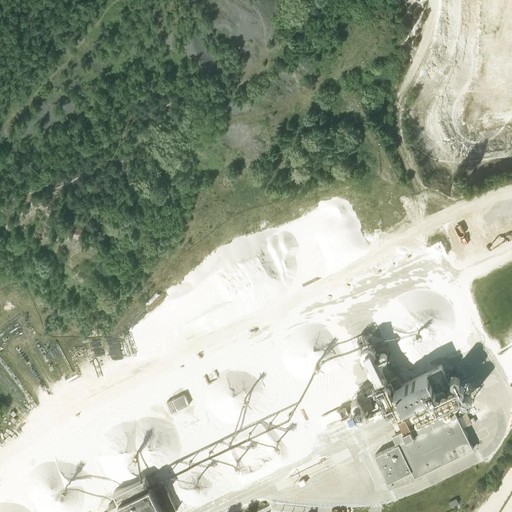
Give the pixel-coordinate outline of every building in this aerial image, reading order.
[(388,381),(381,384),(394,411),(451,383),(442,364),(392,389),(388,381)] [(186,393),(168,401),(172,411),(190,402),(186,393)] [(473,448),(453,407),(413,427),(405,431),(403,432),(402,430),(393,435),(397,444),(376,454),(388,481),(412,470),(415,476),(473,448)] [(405,431),(413,427),(407,416),(400,420),(405,431)] [(152,473),(164,467),(159,456),(147,462),(152,473)] [(163,511),(146,476),(116,490),(114,491),(119,500),(109,505),(112,511),(163,511)] [(451,507),(459,503),(457,498),(449,502),(451,507)]
